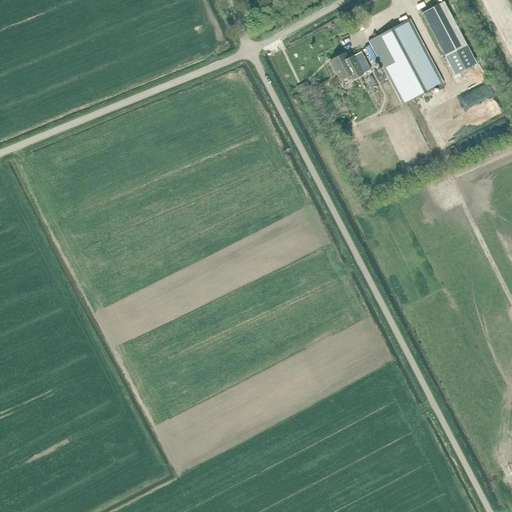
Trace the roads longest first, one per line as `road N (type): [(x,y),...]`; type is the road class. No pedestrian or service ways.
road 1 (unclassified): [(490,511),(249,51)]
road 2 (unclassified): [(0,154),(249,51)]
